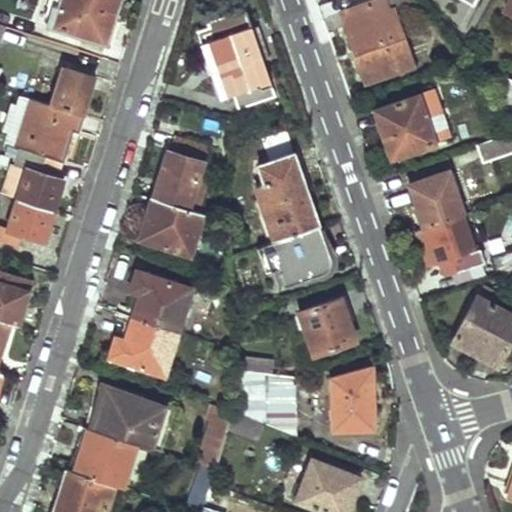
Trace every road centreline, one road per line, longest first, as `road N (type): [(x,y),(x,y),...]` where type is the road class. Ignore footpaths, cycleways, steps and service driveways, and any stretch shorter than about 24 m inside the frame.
road 1 (residential): [(6,511),(169,0)]
road 2 (tertiary): [(289,0),(438,425)]
